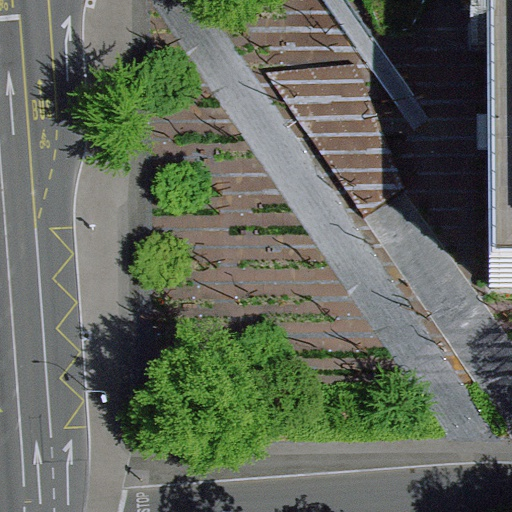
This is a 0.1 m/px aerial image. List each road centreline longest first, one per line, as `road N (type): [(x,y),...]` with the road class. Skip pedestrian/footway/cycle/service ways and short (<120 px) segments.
road 1 (residential): [(195,511),(511,492)]
road 2 (secondary): [(38,511),(18,211)]
road 3 (secondary): [(18,211),(28,84),(51,0)]
road 4 (secondary): [(18,211),(0,30)]
